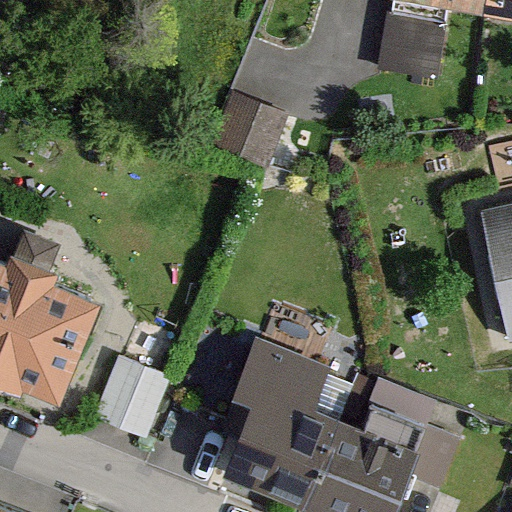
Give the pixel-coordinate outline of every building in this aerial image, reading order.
[(511,0),(394,0),(511,20),(511,0)] [(230,145),(281,153),(289,100),(238,92),(230,145)] [(511,190),(477,197),(503,332),(511,330),(511,190)] [(90,285),(0,250),(0,368),(50,388),(90,285)] [(269,335),(217,462),(340,511),(378,511),(425,398),(269,335)] [(105,406),(150,427),(177,370),(131,349),(105,406)] [(49,511),(0,492),(0,511),(49,511)]
